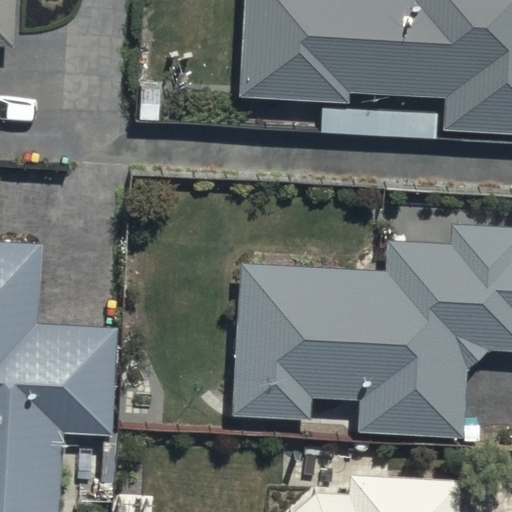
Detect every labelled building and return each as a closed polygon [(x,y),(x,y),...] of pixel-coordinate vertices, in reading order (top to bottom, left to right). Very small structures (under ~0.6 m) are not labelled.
[(0,0),(0,49),(14,50),(16,0),(0,0)] [(511,0),(243,0),(239,99),(347,104),(347,93),(445,98),(444,134),(511,137),(511,0)] [(435,114),(320,110),(318,137),(434,141),(435,114)] [(238,268),(231,417),(310,420),(311,402),(357,404),(357,434),(462,438),(465,375),(490,355),(511,354),(511,229),(448,227),(447,245),(384,242),(383,275),(238,268)] [(42,244),(0,242),(0,511),(59,511),(63,434),(112,436),(117,330),(38,326),(42,244)] [(457,511),(459,482),(350,476),(350,496),(311,493),(289,511),(457,511)]
